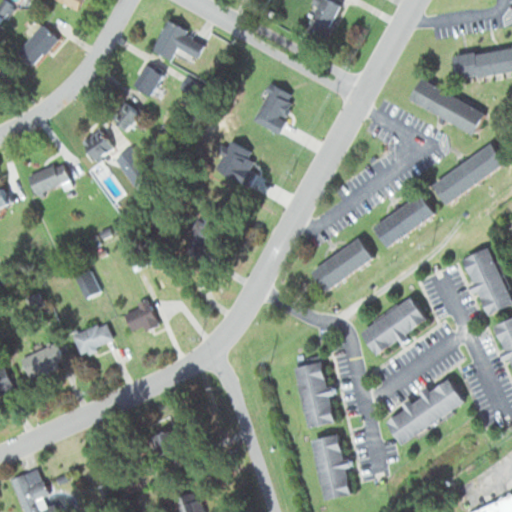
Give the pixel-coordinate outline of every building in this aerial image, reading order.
[(55,0),(79,10),(82,0),(55,0)] [(319,0),(304,32),(325,42),(342,4),(333,0),(319,0)] [(207,40),(166,21),(153,49),(172,58),(177,47),(198,57),(207,40)] [(59,38),(42,23),(16,52),(33,67),(59,38)] [(459,79),(511,71),(511,45),(456,54),(459,79)] [(166,75),(148,63),(134,83),(152,95),(166,75)] [(477,132),(488,109),(422,80),(412,102),(477,132)] [(143,116),(128,100),(113,115),(128,130),(143,116)] [(97,160),(114,148),(100,128),(83,140),(97,160)] [(508,164),(496,144),(434,182),(446,202),(508,164)] [(151,174),(132,148),(116,159),(136,186),(151,174)] [(29,175),(38,194),(71,179),(63,160),(29,175)] [(0,208),(10,205),(3,187),(0,188),(0,208)] [(437,213),(424,193),(376,226),(389,246),(437,213)] [(206,248),(216,223),(199,216),(190,241),(206,248)] [(154,261),(138,232),(119,242),(136,271),(154,261)] [(376,257),(361,237),(314,271),(328,291),(376,257)] [(468,256),(489,314),(511,305),(511,297),(493,246),(468,256)] [(101,292),(90,266),(74,273),(85,299),(101,292)] [(431,322),(416,297),(363,329),(378,354),(431,322)] [(159,323),(147,299),(123,311),(136,335),(159,323)] [(81,356),(115,341),(106,321),(73,335),(81,356)] [(310,428),(339,422),(332,386),(329,387),(324,361),(297,367),(310,428)] [(0,396),(16,391),(9,373),(0,376),(0,396)] [(468,404),(452,377),(404,406),(407,410),(390,421),(403,443),(468,404)] [(175,431),(151,437),(156,457),(179,452),(175,431)] [(326,500),(355,495),(348,459),(347,460),(342,434),(314,440),(326,500)] [(58,511),(53,499),(52,499),(39,467),(11,478),(25,511),(58,511)] [(174,498),(178,511),(201,511),(194,490),(174,498)] [(511,511),(511,497),(475,511),(511,511)]
